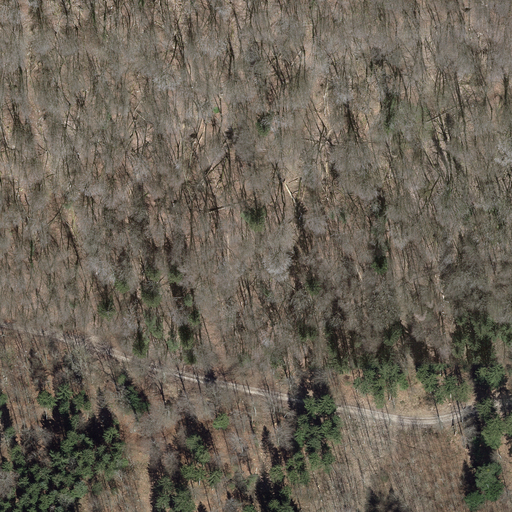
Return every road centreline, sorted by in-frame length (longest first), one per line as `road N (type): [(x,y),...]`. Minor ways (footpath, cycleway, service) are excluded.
road 1 (track): [(511,402),(409,421),(199,378),(0,324)]
road 2 (track): [(199,378),(247,366),(409,278),(511,249)]
